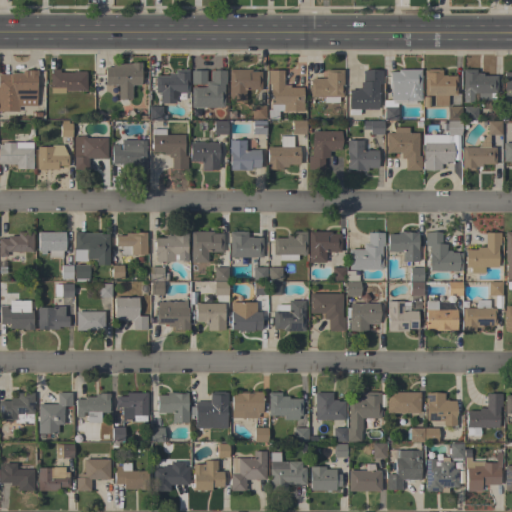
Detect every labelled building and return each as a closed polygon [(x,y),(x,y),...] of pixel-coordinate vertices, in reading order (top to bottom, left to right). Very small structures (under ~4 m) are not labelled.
[(131,64),(131,62),(140,62),(140,85),(131,85),(131,99),(118,99),(118,85),(104,85),(104,67),(111,67),(111,64),(131,64)] [(63,93),(50,93),(50,73),(51,73),(51,69),(58,69),(58,73),(72,73),(72,71),(84,71),(84,73),(85,72),(85,91),(63,91),(63,93)] [(250,72),(260,71),(260,90),(245,90),(245,100),(228,100),(228,69),(250,69),(250,72)] [(282,84),(289,84),(289,87),(302,87),(302,103),(302,111),(282,111),(282,110),(277,110),(277,119),(267,118),(267,109),(270,109),(270,104),(269,104),(269,89),(269,83),(267,83),(267,69),(282,70),(282,84)] [(420,100),(414,100),(414,104),(396,103),(396,106),(397,106),(397,120),(383,120),(383,100),(390,100),(390,89),(389,89),(389,72),(397,72),(397,69),(420,69),(420,100)] [(455,95),(447,95),(447,105),(433,105),(433,95),(423,95),(423,70),(427,70),(427,69),(436,69),(436,70),(441,70),(441,75),(445,75),(445,76),(455,76),(455,95)] [(475,69),(475,73),(482,73),(482,75),(496,75),(496,93),(490,93),(490,100),(477,100),(477,93),(472,93),(472,102),(462,102),(462,69),(475,69)] [(0,74),(9,74),(9,73),(21,73),(21,70),(36,70),(36,76),(35,76),(35,106),(18,106),(18,111),(0,111),(0,74)] [(188,93),(174,93),(174,94),(175,94),(175,98),(174,98),(174,103),(159,103),(159,93),(154,93),(155,76),(168,76),(168,73),(175,73),(175,70),(188,70),(188,93)] [(205,70),(205,81),(209,81),(209,70),(225,70),(225,84),(223,84),(223,107),(190,107),(190,87),(205,87),(205,84),(190,84),(190,70),(205,70)] [(342,96),(333,96),(333,103),(323,103),(324,97),(309,97),(309,82),(310,82),(310,78),(325,78),(325,70),(342,70),(342,96)] [(381,84),(378,84),(378,93),(377,93),(377,109),(359,109),(359,114),(349,114),(349,109),(348,109),(348,90),(356,90),(356,88),(360,88),(360,82),(362,82),(362,70),(381,70),(381,84)] [(511,90),(503,90),(503,72),(511,72),(511,90)] [(265,119),(251,119),(251,105),(265,105),(265,119)] [(161,106),(161,120),(148,120),(148,106),(161,106)] [(460,106),(460,120),(460,135),(446,135),(446,106),(460,106)] [(477,120),(463,120),(463,106),(477,106),(477,120)] [(227,119),(227,111),(235,111),(235,119),(227,119)] [(226,134),(213,134),(213,120),(226,120),(226,134)] [(265,134),(251,134),(251,120),(265,120),(265,134)] [(305,134),(291,134),(291,120),(305,120),(305,134)] [(382,121),(382,125),(384,125),(384,131),(382,131),(382,134),(369,134),(369,129),(362,129),(362,121),(382,121)] [(477,147),(486,134),(486,121),(499,121),(499,135),(489,135),(489,147),(495,147),(495,164),(481,164),(481,168),(461,168),(461,147),(477,147)] [(71,137),(59,137),(59,123),(71,123),(71,137)] [(197,131),(197,123),(205,123),(205,131),(197,131)] [(417,156),(420,156),(420,170),(404,170),(404,158),(399,158),(399,153),(385,152),(385,133),(394,133),(394,127),(408,127),(407,133),(417,133),(417,156)] [(0,145),(1,145),(2,142),(27,142),(27,133),(29,133),(29,128),(33,128),(33,142),(32,142),(32,169),(15,169),(15,164),(0,164),(0,145)] [(186,169),(170,169),(170,157),(167,157),(167,154),(162,154),(162,152),(151,152),(151,129),(165,129),(164,134),(184,135),(183,156),(186,156),(186,169)] [(340,149),(333,150),(333,151),(328,151),(328,157),(323,157),(323,169),(307,169),(307,156),(311,155),(310,146),(311,146),(311,131),(340,131),(340,149)] [(106,158),(87,158),(87,169),(73,169),(73,138),(78,138),(78,136),(82,135),(86,137),(86,138),(106,138),(106,158)] [(280,147),(280,136),(292,136),(292,146),(298,146),(298,164),(287,164),(287,167),(282,167),(282,169),(265,169),(265,161),(266,161),(266,147),(280,147)] [(145,140),(145,151),(144,151),(144,163),(145,163),(145,168),(120,168),(121,163),(111,163),(111,145),(119,145),(118,149),(120,149),(120,140),(145,140)] [(245,140),(245,150),(259,150),(259,167),(250,168),(250,170),(229,170),(229,154),(228,154),(228,140),(245,140)] [(377,150),(377,168),(366,167),(366,171),(353,171),(353,169),(346,169),(346,153),(348,153),(348,140),(362,140),(362,150),(377,150)] [(218,143),(218,159),(218,169),(210,169),(210,171),(200,171),(200,161),(197,161),(189,161),(189,142),(218,143)] [(451,143),(451,161),(445,161),(445,163),(439,163),(439,169),(422,169),(422,161),(423,161),(423,143),(451,143)] [(511,143),(511,163),(510,163),(510,162),(502,162),(502,143),(511,143)] [(66,155),(67,155),(68,166),(57,166),(57,169),(36,170),(36,147),(54,146),(54,145),(62,145),(66,155)] [(213,231),(212,233),(222,233),(222,252),(209,252),(209,251),(207,251),(207,262),(190,262),(190,231),(213,231)] [(229,232),(234,232),(234,231),(242,231),(242,232),(247,232),(246,237),(251,237),(251,238),(261,238),(261,257),(229,257),(229,232)] [(305,254),(296,254),(296,261),(278,260),(278,255),(272,255),(272,238),(285,238),(285,235),(293,235),(293,231),(305,231),(305,254)] [(330,231),(329,233),(340,233),(340,252),(324,252),(324,263),(307,263),(307,231),(330,231)] [(32,252),(6,251),(6,256),(0,256),(0,239),(7,239),(7,236),(17,236),(17,232),(32,232),(32,252)] [(64,232),(64,238),(66,237),(66,242),(64,242),(64,251),(61,251),(61,257),(48,257),(48,251),(45,251),(45,254),(39,254),(39,251),(37,251),(37,232),(64,232)] [(108,265),(95,265),(95,259),(86,259),(86,261),(72,261),(72,249),(73,249),(73,232),(82,232),(82,233),(100,233),(100,234),(108,234),(108,265)] [(145,254),(131,254),(131,255),(121,255),(121,246),(119,246),(119,248),(116,248),(116,246),(115,246),(115,236),(125,236),(125,233),(136,233),(136,232),(145,232),(145,254)] [(187,240),(186,240),(186,253),(187,253),(187,262),(180,262),(180,260),(177,260),(177,255),(173,255),(173,261),(160,261),(160,262),(157,262),(157,261),(155,261),(155,255),(154,255),(154,238),(165,238),(165,235),(171,235),(171,232),(187,232),(187,240)] [(383,246),(381,246),(381,258),(382,258),(382,267),(381,267),(381,269),(348,269),(348,249),(363,249),(363,243),(367,243),(367,233),(383,232),(383,246)] [(461,270),(457,270),(457,271),(428,271),(429,269),(422,269),(423,260),(428,260),(428,246),(424,246),(424,232),(440,233),(440,244),(445,244),(445,251),(450,251),(450,252),(457,252),(461,253),(461,270)] [(500,245),(497,245),(497,250),(496,250),(497,267),(483,267),(484,273),(470,273),(469,267),(465,267),(464,250),(476,249),(476,247),(484,247),(484,232),(499,232),(500,245)] [(511,232),(503,232),(504,280),(511,280),(511,232)] [(402,252),(387,252),(387,234),(397,234),(397,233),(417,233),(417,248),(418,248),(418,261),(401,261),(402,252)] [(71,265),(72,278),(60,278),(60,265),(71,265)] [(88,265),(88,278),(87,278),(87,281),(74,281),(73,265),(88,265)] [(122,278),(110,278),(110,265),(122,265),(122,278)] [(162,267),(162,281),(148,281),(148,267),(162,267)] [(227,281),(213,281),(213,267),(227,267),(227,281)] [(266,267),(266,281),(252,281),(252,267),(266,267)] [(280,267),(280,281),(267,281),(267,267),(280,267)] [(344,267),(344,281),(331,281),(331,267),(344,267)] [(422,267),(422,281),(409,281),(409,267),(422,267)] [(353,271),(353,275),(358,275),(359,296),(345,296),(345,281),(345,271),(353,271)] [(162,281),(162,295),(149,295),(149,281),(162,281)] [(227,295),(213,295),(213,281),(227,281),(227,295)] [(280,295),(266,295),(266,281),(280,281),(280,295)] [(422,282),(422,295),(409,295),(409,281),(422,282)] [(461,281),(461,295),(447,295),(447,281),(461,281)] [(266,282),(266,295),(253,295),(253,282),(266,282)] [(501,282),(501,295),(487,295),(487,282),(501,282)] [(60,284),(60,283),(72,283),(72,297),(60,297),(60,296),(53,296),(53,284),(60,284)] [(110,297),(97,297),(97,283),(110,284),(110,297)] [(341,294),(341,317),(343,317),(343,331),(327,331),(327,319),(323,319),(323,313),(308,313),(308,293),(341,294)] [(137,298),(137,316),(146,316),(146,330),(131,330),(131,320),(113,320),(113,297),(137,298)] [(28,300),(28,310),(32,310),(32,328),(8,329),(8,324),(0,324),(0,306),(6,306),(6,309),(9,309),(9,300),(28,300)] [(164,302),(165,300),(168,300),(169,302),(172,302),(172,301),(182,301),(182,300),(187,300),(187,322),(188,322),(188,329),(173,330),(173,327),(167,327),(167,324),(155,324),(155,307),(157,307),(157,302),(164,302)] [(304,331),(282,331),(282,329),(272,329),(272,311),(275,311),(275,305),(287,305),(287,300),(304,300),(304,331)] [(475,308),(475,300),(488,300),(488,308),(495,308),(495,325),(481,325),(481,327),(474,327),(474,331),(461,331),(461,308),(475,308)] [(387,312),(386,312),(386,301),(402,301),(402,303),(408,303),(408,311),(417,311),(417,328),(407,328),(407,331),(387,331),(387,312)] [(456,330),(448,330),(425,330),(425,301),(436,301),(436,309),(456,309),(456,330)] [(255,302),(255,312),(260,312),(260,330),(253,330),(253,331),(238,331),(238,330),(230,330),(230,302),(255,302)] [(223,303),(223,320),(224,320),(224,331),(206,331),(206,323),(202,323),(202,322),(194,322),(194,303),(223,303)] [(378,303),(378,324),(366,324),(366,330),(348,330),(348,321),(349,321),(349,303),(378,303)] [(51,308),(51,306),(63,307),(63,316),(67,316),(67,327),(57,326),(57,329),(36,329),(37,308),(51,308)] [(511,306),(511,331),(503,331),(503,306),(511,306)] [(103,311),(103,330),(75,330),(75,311),(103,311)] [(56,404),(56,392),(71,392),(70,406),(62,406),(62,425),(57,424),(57,434),(37,433),(37,404),(56,404)] [(187,409),(187,422),(171,422),(171,413),(156,413),(156,395),(166,395),(166,392),(187,392),(187,409)] [(226,407),(226,428),(194,428),(194,418),(189,418),(189,407),(194,407),(194,401),(209,401),(209,392),(212,392),(223,392),(226,392),(226,407)] [(231,392),(239,392),(262,392),(261,413),(257,413),(257,418),(231,418),(231,392)] [(298,415),(298,420),(283,420),(283,415),(267,416),(267,392),(280,392),(280,396),(287,396),(288,399),(301,399),(301,415),(298,415)] [(419,413),(386,413),(386,392),(419,392),(419,413)] [(33,414),(32,414),(32,423),(13,423),(13,419),(0,419),(0,401),(9,401),(9,398),(16,398),(16,393),(33,393),(33,414)] [(86,412),(82,412),(82,417),(75,417),(75,399),(84,399),(84,397),(94,397),(94,394),(98,394),(98,393),(109,393),(109,398),(108,398),(108,412),(100,412),(100,423),(86,422),(86,412)] [(146,415),(144,415),(144,421),(121,421),(121,407),(115,407),(115,396),(126,396),(126,393),(146,393),(146,415)] [(331,393),(331,400),(337,400),(337,401),(344,401),(344,419),(314,419),(314,393),(331,393)] [(380,418),(361,418),(361,429),(360,429),(360,431),(360,441),(346,441),(346,430),(347,430),(347,398),(362,398),(362,393),(380,393),(380,418)] [(425,403),(424,393),(443,393),(443,400),(447,400),(447,401),(454,401),(455,419),(455,425),(442,425),(442,420),(426,421),(425,403)] [(501,407),(498,407),(498,413),(497,413),(497,427),(466,427),(466,411),(478,411),(478,408),(485,408),(485,393),(501,393),(501,407)] [(511,393),(502,394),(503,414),(511,413),(511,393)] [(17,440),(17,427),(30,426),(30,440),(17,440)] [(123,427),(123,440),(111,440),(111,427),(123,427)] [(163,435),(165,435),(165,440),(163,439),(163,442),(150,441),(150,427),(163,428),(163,435)] [(267,428),(267,442),(253,442),(253,428),(267,428)] [(307,442),(293,442),(292,428),(307,428),(307,442)] [(345,428),(345,442),(332,442),(332,428),(345,428)] [(423,428),(423,442),(409,441),(409,439),(406,439),(406,428),(423,428)] [(437,442),(424,442),(424,428),(437,428),(437,442)] [(385,443),(385,458),(371,458),(371,443),(385,443)] [(398,450),(410,450),(410,443),(418,443),(418,450),(420,450),(420,459),(419,459),(419,479),(400,480),(400,490),(385,490),(385,474),(394,474),(394,450),(398,450)] [(449,458),(449,443),(462,443),(462,450),(469,450),(469,458),(449,458)] [(72,444),(72,457),(54,458),(54,444),(72,444)] [(228,457),(216,457),(216,444),(228,444),(228,457)] [(345,444),(345,457),(334,457),(334,444),(345,444)] [(265,480),(244,480),(244,491),(229,491),(229,459),(238,459),(238,458),(253,458),(253,451),(265,451),(265,480)] [(279,452),(279,461),(300,461),(300,468),(304,468),(305,484),(286,484),(286,491),(269,491),(269,452),(279,452)] [(465,468),(463,468),(463,458),(469,458),(469,461),(482,461),(482,463),(493,463),(493,453),(499,453),(499,484),(480,484),(480,491),(465,491),(465,468)] [(457,487),(439,487),(439,491),(424,491),(425,459),(434,459),(434,461),(439,462),(439,457),(447,457),(447,462),(452,462),(452,469),(457,469),(457,487)] [(108,479),(89,479),(89,491),(75,491),(75,478),(78,478),(78,474),(83,474),(83,459),(108,459),(108,479)] [(188,485),(169,485),(169,491),(152,491),(152,468),(161,468),(161,465),(169,465),(169,461),(183,461),(183,468),(188,468),(188,485)] [(192,464),(204,464),(204,461),(216,461),(216,472),(222,472),(222,487),(210,487),(210,490),(192,490),(192,464)] [(123,484),(113,484),(113,466),(120,466),(120,463),(129,463),(130,471),(146,471),(147,483),(147,490),(137,490),(137,489),(123,489),(123,484)] [(32,469),(32,490),(16,490),(16,485),(9,485),(9,482),(0,482),(0,466),(2,466),(2,465),(15,465),(15,469),(32,469)] [(309,466),(324,466),(324,469),(334,469),(334,474),(339,474),(339,486),(334,486),(334,490),(309,490),(309,466)] [(511,466),(511,491),(503,491),(503,466),(511,466)] [(63,468),(63,474),(68,474),(68,487),(57,487),(57,491),(37,491),(37,468),(63,468)] [(379,471),(379,491),(347,491),(347,471),(379,471)]
